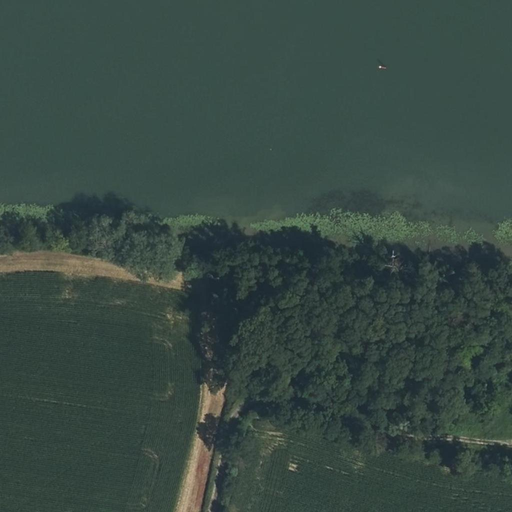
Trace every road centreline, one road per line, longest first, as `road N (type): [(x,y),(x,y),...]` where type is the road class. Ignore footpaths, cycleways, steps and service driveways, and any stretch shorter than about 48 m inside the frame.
road 1 (track): [(181,511),(212,397),(223,285),(81,265),(0,264)]
road 2 (track): [(213,511),(228,432),(237,412),(258,400),(394,436),(511,441)]
